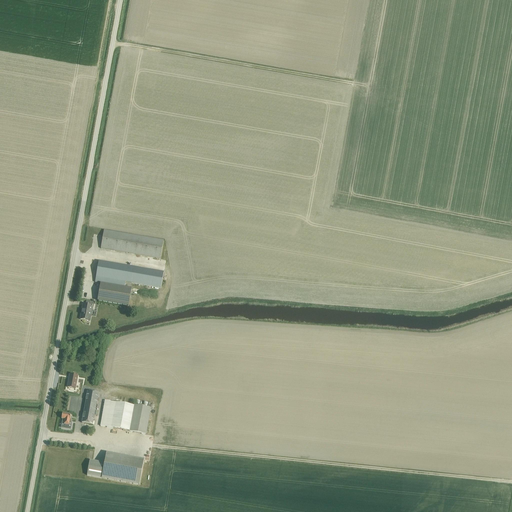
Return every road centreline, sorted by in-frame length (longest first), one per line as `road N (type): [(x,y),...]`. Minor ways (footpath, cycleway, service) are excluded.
road 1 (unclassified): [(27,511),(121,0)]
road 2 (track): [(511,481),(152,445)]
